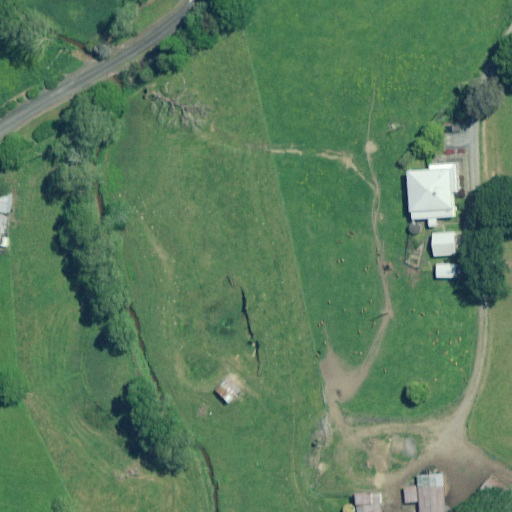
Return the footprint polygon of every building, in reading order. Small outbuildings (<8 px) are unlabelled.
[(414,218),(431,218),(432,228),(439,228),(439,218),(455,217),(455,194),(461,194),(460,165),(454,165),(434,166),(434,171),(412,172),(414,218)] [(6,212),(11,213),(13,194),(0,192),(0,245),(8,246),(10,237),(2,236),(6,212)] [(456,233),(434,234),(435,256),(457,255),(456,233)] [(458,266),(438,266),(438,277),(457,278),(458,266)] [(419,511),(446,511),(445,486),(444,475),(419,476),(420,487),(418,487),(405,488),(406,503),(419,502),(419,511)] [(358,494),(358,497),(359,511),(381,511),(380,495),(372,496),(371,493),(358,494)]
